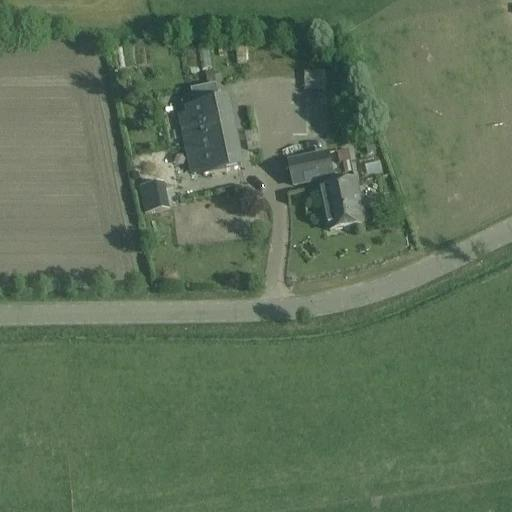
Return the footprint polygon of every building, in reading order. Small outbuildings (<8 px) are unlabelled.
[(237,69),(224,69),(224,93),(236,93),(237,69)] [(313,123),(312,86),(296,86),(296,77),(284,78),(285,124),(313,123)] [(191,115),(182,117),(188,145),(234,135),(227,101),(220,103),(216,85),(191,91),(195,108),(189,109),(191,115)] [(241,169),(234,135),(188,145),(194,173),(202,171),(204,177),(241,169)] [(325,141),(283,144),(284,156),(326,153),(325,141)] [(355,183),(335,187),(328,156),(289,164),(294,188),(320,183),(330,234),(364,226),(355,183)] [(141,190),(146,216),(170,211),(164,185),(141,190)]
